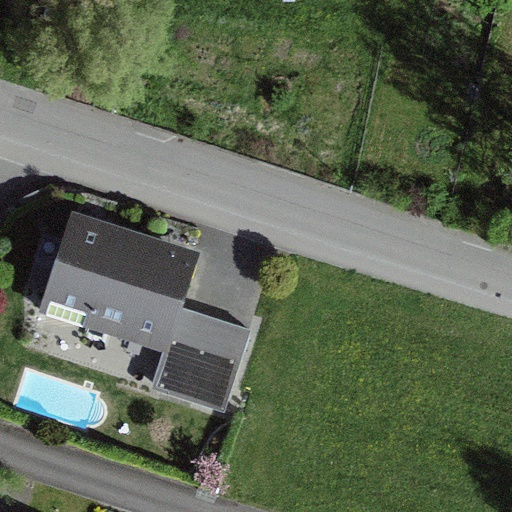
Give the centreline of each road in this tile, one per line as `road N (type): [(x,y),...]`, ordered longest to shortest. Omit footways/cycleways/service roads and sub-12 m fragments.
road 1 (residential): [(10,113),(511,276)]
road 2 (residential): [(0,444),(205,511)]
